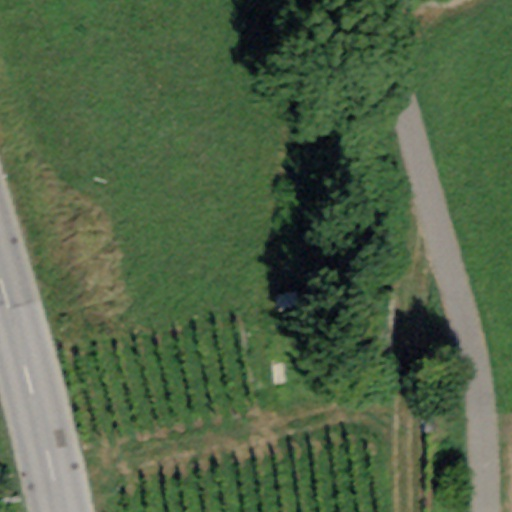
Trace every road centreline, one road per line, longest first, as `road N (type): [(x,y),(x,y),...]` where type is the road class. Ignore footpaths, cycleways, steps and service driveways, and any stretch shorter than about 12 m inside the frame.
road 1 (track): [(485,511),(477,380),(371,0)]
road 2 (track): [(403,511),(402,388),(427,200)]
road 3 (secondary): [(59,511),(0,277)]
